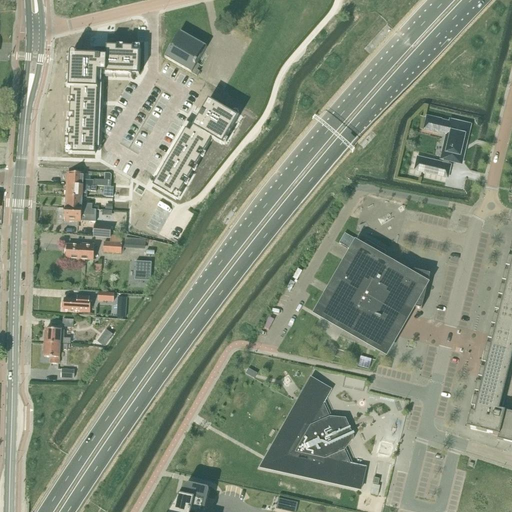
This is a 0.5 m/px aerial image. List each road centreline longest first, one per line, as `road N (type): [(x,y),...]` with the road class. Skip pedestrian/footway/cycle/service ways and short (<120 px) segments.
road 1 (trunk): [(67,511),(250,256),(472,0)]
road 2 (trunk): [(447,0),(240,238),(44,511)]
road 3 (residential): [(511,460),(423,432),(476,220),(490,206)]
road 4 (tertiary): [(12,373),(19,180)]
road 5 (tertiary): [(8,511),(12,373)]
road 6 (unclassified): [(171,0),(42,30)]
